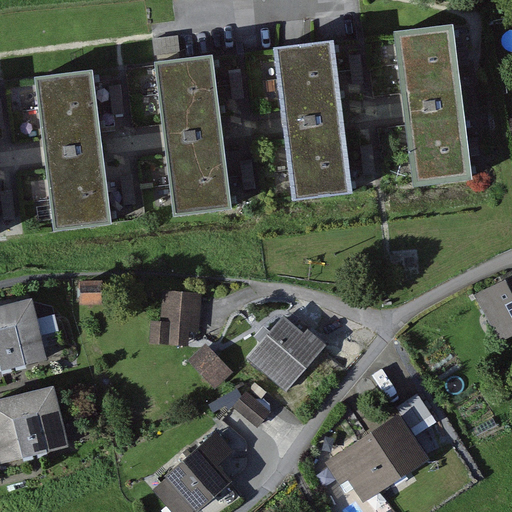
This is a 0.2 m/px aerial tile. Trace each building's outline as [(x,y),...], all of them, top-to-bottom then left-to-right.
[(457,25),(399,33),(406,99),(409,121),(417,187),(475,181),(472,156),(470,140),(467,114),(465,92),(462,66),(459,49),(457,25)] [(178,38),(154,41),(156,55),(180,53),(178,38)] [(355,192),(346,128),(344,107),(336,42),(279,49),(286,114),(289,136),(290,141),(297,200),(355,192)] [(467,48),(459,49),(462,66),(469,65),(467,48)] [(361,55),(351,56),(354,85),(364,84),(361,55)] [(177,215),(233,209),(225,145),(223,122),(215,58),(158,64),(166,128),(169,151),(177,215)] [(241,69),(230,70),(234,99),(244,97),(241,69)] [(51,172),(58,231),(114,223),(105,160),(102,137),(94,72),(38,79),(39,82),(47,145),(50,166),(51,172)] [(120,86),(110,87),(113,115),(124,114),(120,86)] [(477,139),(470,140),(472,156),(480,155),(477,139)] [(371,145),(361,146),(364,174),(375,173),(371,145)] [(253,161),(242,163),(245,191),(256,190),(253,161)] [(132,175),(122,176),(125,205),(136,204),(132,175)] [(12,191),(2,192),(5,220),(16,219),(12,191)] [(511,282),(482,297),(506,345),(511,342),(511,282)] [(200,298),(166,295),(164,323),(157,322),(155,344),(197,347),(200,298)] [(39,305),(0,313),(0,376),(53,365),(39,305)] [(286,315),(249,357),(289,393),(327,350),(315,340),(286,315)] [(207,348),(189,364),(215,392),(233,376),(207,348)] [(58,391),(0,404),(0,443),(5,466),(72,451),(58,391)] [(252,391),(236,410),(261,431),(277,412),(252,391)] [(404,417),(335,462),(364,508),(433,463),(404,417)] [(219,432),(154,491),(172,511),(199,511),(232,484),(221,472),(240,456),(219,432)]
